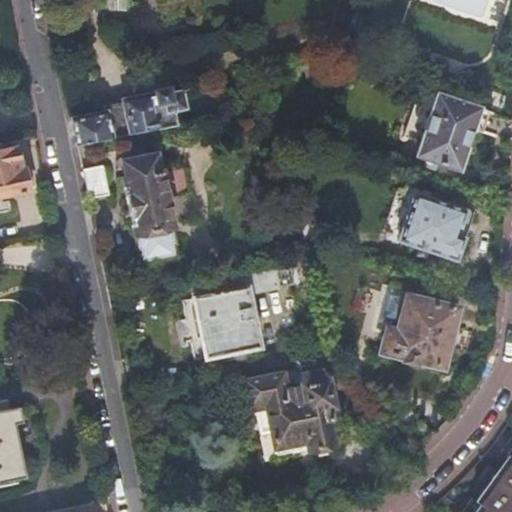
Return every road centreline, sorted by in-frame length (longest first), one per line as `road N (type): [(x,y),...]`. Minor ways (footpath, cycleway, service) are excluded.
road 1 (residential): [(31,0),(136,511)]
road 2 (residential): [(511,294),(509,324),(472,417),(412,483),(368,511)]
